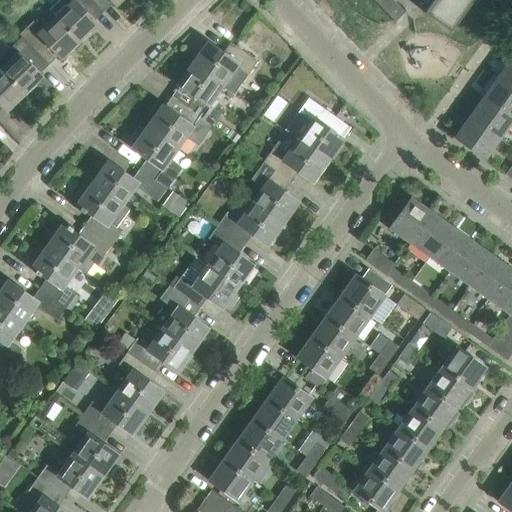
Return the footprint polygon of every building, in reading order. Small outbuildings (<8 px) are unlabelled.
[(92,16),(100,8),(92,0),(61,0),(67,5),(55,16),(79,40),(97,22),(92,16)] [(109,0),(115,6),(120,0),(92,0),(100,8),(108,0),(109,0)] [(60,58),(79,40),(55,16),(45,26),(36,17),(19,33),(22,37),(46,61),(55,53),(60,58)] [(37,69),(46,61),(22,37),(0,57),(0,68),(1,69),(24,93),(43,75),(37,69)] [(207,41),(192,62),(222,83),(234,66),(247,75),(257,61),(236,45),(228,56),(207,41)] [(511,55),(497,75),(511,85),(511,55)] [(214,95),(222,83),(192,62),(190,66),(184,62),(173,78),(178,82),(176,84),(192,95),(185,105),(211,124),(223,108),(214,95)] [(0,105),(5,111),(24,93),(1,69),(0,69),(0,105)] [(511,85),(497,75),(483,96),(511,116),(511,85)] [(511,122),(511,116),(483,96),(468,116),(500,139),(511,122)] [(309,98),(299,112),(310,120),(297,138),(328,160),(344,138),(323,124),(331,113),(309,98)] [(211,124),(185,105),(184,106),(189,110),(183,119),(162,104),(161,106),(156,102),(144,118),(149,122),(147,126),(177,147),(185,136),(197,144),(211,124)] [(500,139),(468,116),(453,136),(485,159),(500,139)] [(177,147),(147,126),(144,129),(139,126),(127,142),(133,145),(131,148),(152,162),(145,171),(140,168),(166,187),(182,166),(170,157),(177,147)] [(328,160),(297,138),(285,130),(263,161),(290,181),(291,180),(285,176),(292,167),(313,182),(328,160)] [(107,160),(92,181),(123,203),(136,185),(157,200),(166,187),(140,168),(139,169),(144,173),(138,182),(107,160)] [(290,181),(263,161),(250,179),(262,187),(252,201),(283,223),(299,202),(278,187),(284,178),(290,181)] [(123,203),(92,181),(89,185),(84,182),(73,198),(78,201),(76,204),(81,207),(79,209),(84,212),(85,210),(97,218),(90,227),(85,224),(112,244),(122,230),(117,227),(130,208),(123,203)] [(409,243),(432,211),(411,196),(388,228),(409,243)] [(268,245),(283,223),(252,201),(239,219),(228,211),(218,225),(245,244),(245,243),(240,239),(247,231),(268,245)] [(429,257),(452,225),(432,211),(409,243),(429,257)] [(49,241),(47,245),(78,268),(86,274),(93,263),(96,266),(112,244),(85,224),(84,225),(89,229),(83,238),(71,229),(73,228),(68,224),(67,226),(62,223),(61,225),(56,221),(44,238),(49,241)] [(252,267),(254,265),(233,250),(239,241),(244,244),(245,244),(218,225),(209,238),(220,246),(207,264),(238,286),(241,283),(246,286),(257,270),(252,267)] [(449,271),(472,240),(452,225),(429,257),(449,271)] [(469,286),(492,254),(472,240),(449,271),(469,286)] [(78,268),(47,245),(31,267),(35,270),(34,272),(39,275),(40,273),(52,282),(45,291),(40,287),(40,288),(67,307),(77,292),(66,284),(78,268)] [(374,248),(366,259),(387,274),(394,263),(374,248)] [(490,301),(511,269),(511,268),(492,254),(469,286),(490,301)] [(395,263),(394,263),(387,274),(407,288),(412,280),(392,266),(395,263)] [(222,308),(238,286),(207,264),(194,282),(182,274),(173,288),(200,307),(200,306),(195,302),(202,294),(222,308)] [(511,269),(490,301),(509,314),(510,315),(511,312),(511,269)] [(386,295),(372,285),(356,274),(341,295),(371,316),(386,295)] [(379,276),(372,285),(386,295),(393,286),(379,276)] [(7,279),(6,281),(1,278),(0,278),(0,305),(23,322),(36,304),(58,319),(67,307),(40,288),(39,288),(44,292),(38,301),(7,279)] [(432,295),(412,280),(407,288),(427,302),(432,295)] [(193,317),(200,307),(173,288),(169,285),(160,298),(175,308),(162,327),(193,349),(209,328),(193,317)] [(107,289),(84,319),(96,328),(118,299),(107,289)] [(426,309),(404,294),(397,304),(418,320),(426,309)] [(371,316),(341,295),(326,315),(356,337),(371,316)] [(452,309),(432,295),(427,302),(447,317),(452,309)] [(23,322),(0,305),(0,353),(13,363),(22,349),(10,341),(23,322)] [(472,324),(452,309),(447,317),(467,331),(472,324)] [(445,338),(452,328),(430,312),(422,323),(445,338)] [(356,337),(326,315),(311,336),(341,358),(356,337)] [(511,319),(508,317),(501,326),(511,334),(511,319)] [(492,338),(472,324),(467,331),(487,346),(492,338)] [(511,334),(501,326),(494,336),(511,348),(511,334)] [(138,337),(128,351),(155,370),(162,360),(177,371),(193,349),(162,327),(149,345),(138,337)] [(341,358),(311,336),(296,357),(312,368),(305,378),(319,388),(341,358)] [(511,352),(511,348),(494,336),(492,338),(487,346),(507,360),(511,352)] [(388,339),(378,353),(388,360),(398,345),(388,339)] [(416,349),(407,342),(397,356),(406,363),(416,349)] [(456,346),(442,367),(471,387),(485,367),(456,346)] [(154,371),(155,370),(128,351),(119,364),(130,372),(117,390),(148,412),(163,391),(143,376),(149,367),(154,371)] [(0,373),(3,376),(13,363),(0,353),(0,373)] [(377,374),(388,360),(378,353),(368,367),(377,374)] [(470,389),(471,387),(442,367),(427,387),(456,408),(461,400),(467,403),(474,393),(470,389)] [(388,369),(378,384),(387,390),(397,376),(388,369)] [(282,376),(267,397),(297,418),(311,397),(282,376)] [(25,391),(39,400),(46,390),(32,381),(25,391)] [(377,404),(387,390),(378,384),(368,398),(377,404)] [(338,386),(331,396),(352,412),(359,402),(338,386)] [(455,409),(456,408),(427,387),(412,408),(441,429),(447,421),(452,423),(459,414),(455,409)] [(150,420),(145,416),(148,412),(117,390),(104,409),(92,400),(83,414),(110,433),(110,432),(105,429),(112,420),(132,434),(134,432),(139,436),(150,420)] [(352,412),(331,396),(324,406),(345,422),(352,412)] [(297,418),(267,397),(253,418),(282,439),(297,418)] [(426,449),(441,429),(412,408),(397,428),(426,449)] [(359,411),(348,425),(358,432),(368,417),(359,411)] [(109,434),(110,433),(83,414),(74,426),(86,435),(72,453),(103,475),(105,472),(110,476),(122,460),(117,456),(118,454),(98,439),(104,430),(109,434)] [(282,439),(253,418),(238,438),(267,459),(282,439)] [(348,446),(358,432),(348,425),(338,439),(348,446)] [(412,470),(426,449),(397,428),(383,449),(412,470)] [(267,459),(238,438),(223,459),(252,480),(267,459)] [(316,442),(306,456),(315,462),(325,448),(316,442)] [(397,491),(412,470),(383,449),(368,470),(397,491)] [(103,475),(72,453),(59,472),(47,463),(37,477),(65,496),(65,495),(60,492),(67,483),(87,497),(103,475)] [(5,456),(0,463),(15,473),(19,466),(5,456)] [(304,477),(315,462),(306,456),(295,470),(304,477)] [(252,480),(223,459),(208,480),(237,501),(252,480)] [(313,477),(333,491),(341,481),(320,466),(313,477)] [(382,511),(397,491),(368,470),(353,490),(382,511)] [(64,497),(65,496),(37,477),(28,490),(40,498),(30,511),(66,511),(53,502),(59,493),(64,497)] [(511,480),(498,501),(511,511),(511,480)] [(286,483),(276,497),(285,504),(295,490),(286,483)] [(308,496),(323,506),(329,497),(315,487),(308,496)] [(202,511),(211,511),(223,497),(212,489),(198,509),(202,511)] [(224,511),(231,503),(223,497),(211,511),(224,511)] [(266,511),(279,511),(285,504),(276,497),(266,511)] [(340,511),(344,507),(329,497),(323,506),(330,511),(340,511)] [(238,511),(241,510),(231,503),(224,511),(238,511)]
